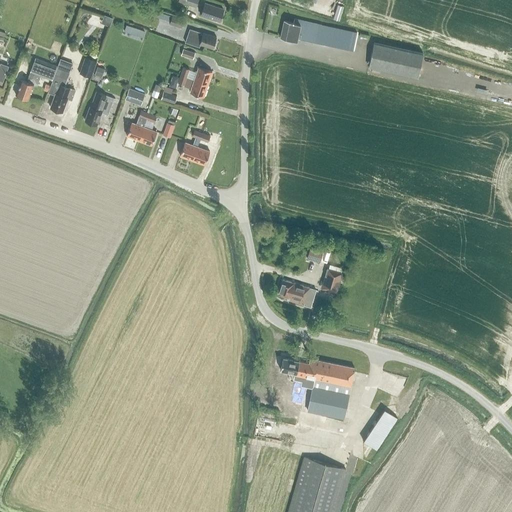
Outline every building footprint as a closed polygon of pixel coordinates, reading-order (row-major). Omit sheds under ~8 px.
[(220,21),(223,10),(215,7),(215,6),(205,3),(201,15),(214,20),(214,19),(220,21)] [(181,28),(184,19),(172,15),(172,17),(171,18),(170,22),(169,24),(181,28)] [(300,37),(300,39),(329,45),(352,51),(356,33),(333,27),(321,24),(294,19),(293,23),(284,21),(280,37),(297,41),(297,37),(300,37)] [(136,28),(127,25),(124,31),(134,35),(136,28)] [(216,37),(203,33),(202,35),(201,34),(201,33),(189,29),(185,42),(199,47),(200,44),(212,48),(216,37)] [(418,78),(423,54),(374,43),(368,67),(418,78)] [(194,53),(182,49),(180,55),(192,59),(194,53)] [(96,61),(84,57),(78,73),(90,77),(96,61)] [(40,76),(52,80),(57,66),(35,58),(26,81),(21,79),(15,95),(28,99),(34,84),(37,85),(40,76)] [(64,86),(70,70),(72,63),(60,59),(48,92),(55,94),(50,108),(62,112),(67,98),(71,99),(74,90),(64,86)] [(102,77),(104,70),(97,67),(95,75),(102,77)] [(180,75),(186,77),(189,69),(182,67),(180,75)] [(208,84),(212,71),(198,67),(194,80),(208,84)] [(177,83),(184,85),(186,77),(180,75),(177,83)] [(208,84),(194,80),(190,92),(203,97),(208,84)] [(156,84),(153,90),(159,92),(161,86),(156,84)] [(172,89),(164,86),(160,99),(174,104),(177,95),(171,94),(172,89)] [(144,94),(128,88),(124,100),(140,105),(144,94)] [(114,98),(106,95),(107,90),(103,89),(101,94),(96,92),(91,107),(90,107),(85,120),(97,125),(101,113),(107,115),(114,98)] [(131,122),(126,136),(139,140),(144,127),(146,120),(149,113),(147,113),(141,110),(136,124),(131,122)] [(149,113),(146,120),(154,122),(156,116),(149,113)] [(170,138),(174,125),(167,122),(163,135),(170,138)] [(144,127),(139,140),(151,145),(156,131),(144,127)] [(185,142),(180,155),(192,160),(197,146),(200,139),(202,133),(194,130),(192,136),(195,137),(192,145),(185,142)] [(202,133),(200,139),(204,141),(207,142),(209,135),(202,133)] [(197,146),(192,160),(204,164),(209,151),(202,148),(201,148),(197,146)] [(322,251),(309,247),(306,259),(319,263),(322,251)] [(328,262),(347,268),(349,261),(330,255),(328,262)] [(327,269),(321,288),(337,293),(342,273),(327,269)] [(283,280),(278,295),(289,298),(288,300),(304,305),(311,307),(316,290),(309,288),(283,280)] [(344,419),(354,368),(310,358),(309,363),(283,358),(280,370),(296,373),(295,378),(305,380),(306,377),(314,379),(307,411),(344,419)] [(376,449),(397,417),(384,409),(363,441),(376,449)] [(340,431),(342,422),(301,412),(299,422),(340,431)] [(333,511),(346,469),(304,457),(288,511),(333,511)]
